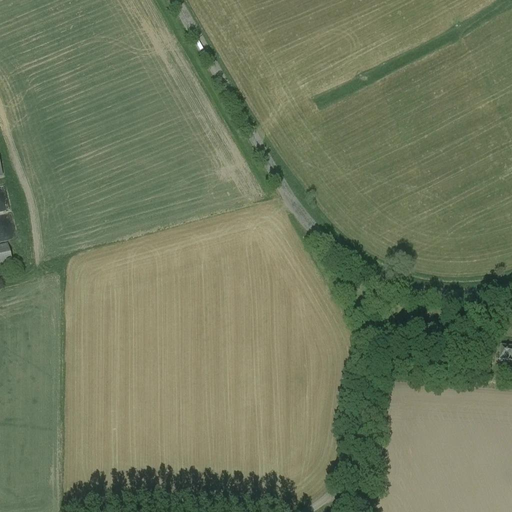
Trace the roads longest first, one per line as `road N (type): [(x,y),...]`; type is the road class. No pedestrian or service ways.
road 1 (tertiary): [(387,285),(311,231),(176,0)]
road 2 (unclassified): [(308,511),(352,453),(387,285)]
road 3 (tertiary): [(511,289),(387,285)]
road 4 (track): [(492,361),(372,357)]
